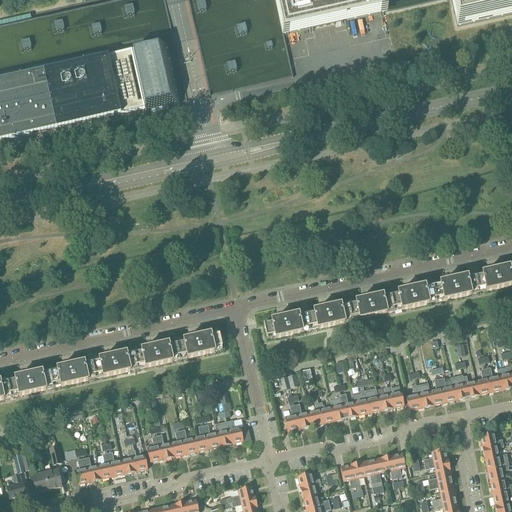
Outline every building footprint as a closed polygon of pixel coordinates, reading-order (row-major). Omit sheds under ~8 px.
[(0,0),(0,80),(107,57),(132,52),(157,46),(167,44),(180,102),(186,101),(163,0),(131,0),(0,29),(0,0),(196,0),(190,1),(211,97),(293,79),(284,35),(276,0),(380,0),(384,13),(439,0),(0,0)] [(384,13),(380,0),(276,0),(284,35),(384,13)] [(511,0),(452,0),(459,26),(511,13),(511,0)] [(145,110),(146,116),(181,109),(180,102),(167,44),(155,46),(132,52),(144,107),(145,110)] [(107,57),(0,80),(0,142),(15,139),(15,137),(25,134),(25,136),(29,136),(40,133),(120,115),(145,110),(144,107),(132,52),(107,57)] [(483,278),(475,279),(478,291),(485,289),(486,293),(511,287),(511,271),(510,272),(509,269),(498,272),(497,266),(491,267),(492,273),(482,275),(483,278)] [(470,293),(478,291),(475,279),(468,281),(467,279),(456,281),(454,276),(449,277),(450,282),(440,285),(441,287),(433,289),(436,301),(443,299),(444,302),(471,296),(470,293)] [(428,302),(436,301),(433,289),(425,291),(425,288),(414,291),(412,285),(407,286),(408,292),(398,294),(398,297),(391,298),(393,310),(401,308),(402,312),(429,306),(428,302)] [(356,306),(349,308),(351,319),(359,318),(360,321),(386,315),(386,312),(393,310),(391,298),(383,300),(383,298),(371,300),(370,295),(365,296),(366,301),(356,304),(356,306)] [(314,316),(306,317),(309,329),(317,327),(318,331),(344,325),(344,321),(351,319),(349,308),(341,309),(340,307),(329,310),(328,304),(323,305),(324,311),(314,313),(314,316)] [(301,331),(309,329),(306,317),(299,319),(298,317),(287,319),(286,314),(280,315),(281,320),(271,322),(272,325),(264,327),(266,338),(275,337),(275,340),(302,334),(301,331)] [(184,344),(176,346),(179,358),(186,356),(187,360),(212,354),(211,351),(221,348),(219,337),(209,339),(208,336),(199,339),(197,333),(192,334),(193,340),(183,342),(184,344)] [(142,354),(134,356),(137,367),(144,366),(145,369),(172,363),(171,360),(179,358),(176,346),(168,348),(168,346),(157,348),(156,342),(150,344),(152,349),(141,352),(142,354)] [(462,346),(456,348),(458,359),(465,357),(462,346)] [(100,363),(92,365),(95,377),(102,375),(103,379),(130,373),(129,369),(137,367),(134,356),(126,357),(126,355),(115,357),(113,352),(108,353),(109,359),(99,361),(100,363)] [(347,372),(354,370),(352,360),(344,362),(347,372)] [(87,379),(95,377),(92,365),(84,367),(84,364),(73,367),(71,362),(66,363),(67,368),(57,371),(58,373),(50,374),(52,386),(60,385),(61,388),(88,382),(87,379)] [(498,377),(502,392),(511,389),(511,384),(509,369),(505,370),(506,376),(498,377)] [(15,382),(8,384),(10,396),(18,394),(19,398),(46,392),(45,388),(52,386),(50,374),(42,376),(42,374),(31,376),(29,371),(24,372),(25,378),(15,380),(15,382)] [(452,388),(455,402),(467,400),(463,379),(462,377),(451,380),(452,388)] [(487,380),(490,394),(502,392),(498,377),(487,380)] [(478,397),(475,383),(468,384),(466,378),(463,379),(467,400),(478,397)] [(490,394),(487,380),(475,383),(478,397),(490,394)] [(3,398),(10,396),(8,384),(0,385),(0,401),(3,401),(3,398)] [(432,407),(429,393),(427,385),(416,388),(416,390),(421,410),(432,407)] [(441,390),(444,405),(455,402),(452,388),(441,390)] [(392,410),(404,408),(400,393),(393,395),(391,389),(388,390),(392,410)] [(392,410),(388,390),(384,391),(385,397),(377,398),(380,413),(392,410)] [(421,410),(416,390),(412,390),(414,397),(406,398),(409,413),(421,410)] [(429,393),(432,407),(444,405),(441,390),(429,393)] [(380,413),(377,398),(376,391),(364,393),(364,395),(369,415),(380,413)] [(224,413),(225,419),(230,418),(229,412),(228,413),(226,405),(228,405),(226,393),(220,394),(224,413)] [(369,415),(364,395),(360,396),(362,402),(354,404),(357,418),(369,415)] [(331,409),(334,423),(346,421),(342,406),(341,399),(329,401),(331,409)] [(354,404),(342,406),(346,421),(357,418),(354,404)] [(323,426),(318,405),(314,406),(315,412),(308,414),(311,428),(323,426)] [(334,423),(331,409),(323,410),(322,405),(318,405),(323,426),(334,423)] [(296,417),(299,431),(311,428),(308,414),(296,417)] [(284,419),(287,434),(299,431),(296,417),(284,419)] [(242,421),(233,423),(234,431),(228,432),(231,446),(243,444),(240,429),(242,429),(243,427),(242,421)] [(214,427),(216,434),(219,449),(231,446),(228,432),(226,424),(214,427)] [(203,429),(208,451),(219,449),(216,434),(209,436),(207,428),(203,429)] [(193,440),(196,454),(208,451),(203,429),(198,430),(200,438),(193,440)] [(482,450),(497,446),(499,446),(499,442),(497,434),(480,438),(482,450)] [(193,440),(182,442),(185,457),(196,454),(193,440)] [(185,457),(182,442),(177,443),(170,445),(173,459),(185,457)] [(159,447),(162,462),(173,459),(170,445),(159,447)] [(499,458),(497,446),(482,450),(485,461),(499,458)] [(159,447),(147,450),(150,464),(162,462),(159,447)] [(61,465),(57,449),(51,450),(55,466),(61,465)] [(424,467),(448,462),(445,451),(431,454),(432,460),(423,462),(424,467)] [(402,455),(391,457),(396,481),(402,480),(400,471),(405,469),(402,455)] [(12,458),(16,476),(25,474),(21,456),(12,458)] [(28,456),(22,457),(26,473),(32,472),(28,456)] [(135,474),(147,471),(144,457),(132,459),(135,474)] [(391,457),(381,460),(384,474),(390,473),(392,482),(396,481),(391,457)] [(499,458),(485,461),(487,473),(508,469),(509,468),(506,457),(499,458)] [(121,462),(124,476),(135,474),(132,459),(121,462)] [(381,460),(371,462),(376,485),(381,484),(379,475),(384,474),(381,460)] [(124,476),(121,462),(109,465),(112,479),(124,476)] [(371,486),(376,485),(371,462),(360,464),(364,479),(369,477),(371,486)] [(424,467),(425,470),(425,471),(434,470),(435,475),(450,472),(448,462),(424,467)] [(360,464),(350,466),(356,490),(361,489),(358,480),(364,479),(360,464)] [(112,479),(109,465),(104,466),(97,467),(101,482),(112,479)] [(350,466),(340,469),(343,483),(349,482),(351,491),(356,490),(350,466)] [(91,468),(86,470),(89,484),(101,482),(97,467),(91,468)] [(508,469),(487,473),(490,484),(504,481),(502,473),(508,472),(508,469)] [(89,484),(86,470),(79,471),(74,472),(77,487),(89,484)] [(45,475),(49,492),(61,489),(57,472),(45,475)] [(427,482),(428,487),(452,482),(450,472),(435,475),(436,480),(427,482)] [(49,492),(45,475),(32,478),(37,495),(49,492)] [(300,490),(320,485),(319,481),(313,483),(311,475),(297,479),(300,490)] [(22,486),(20,478),(12,479),(15,488),(7,489),(10,501),(25,498),(23,486),(22,486)] [(490,484),(492,496),(507,493),(506,489),(504,481),(490,484)] [(454,492),(452,482),(428,487),(429,492),(438,490),(439,495),(454,492)] [(320,485),(300,490),(303,502),(317,498),(315,490),(321,489),(320,485)] [(231,505),(254,499),(252,488),(238,492),(239,498),(230,500),(231,505)] [(432,503),(433,508),(456,503),(454,492),(439,495),(441,501),(432,503)] [(492,496),(495,508),(509,504),(507,497),(507,493),(492,496)] [(317,498),(303,502),(305,511),(310,511),(320,509),(329,507),(328,502),(319,505),(317,498)] [(245,511),(257,509),(254,499),(231,505),(233,509),(234,509),(235,511),(245,511)] [(186,511),(197,511),(196,501),(185,504),(186,511)] [(458,511),(456,503),(433,508),(433,511),(436,511),(443,511),(442,511),(458,511)]
